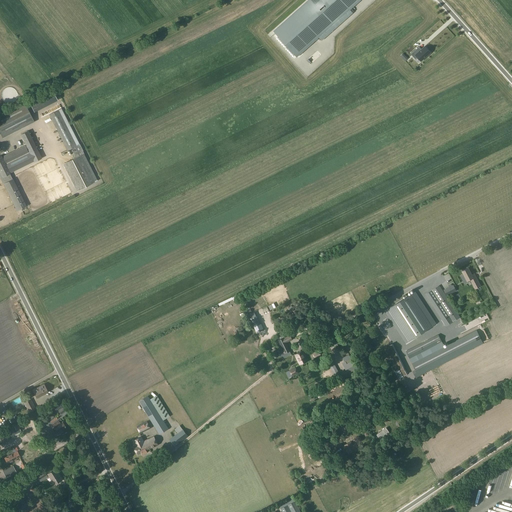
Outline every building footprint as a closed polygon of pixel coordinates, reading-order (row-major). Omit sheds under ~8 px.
[(308,0),(273,31),(297,57),(319,37),(322,40),(353,13),(350,9),(360,0),(308,0)] [(425,10),(420,15),(424,19),(429,14),(425,10)] [(389,15),(380,24),(385,30),(394,21),(389,15)] [(348,31),(341,36),(344,42),(351,37),(348,31)] [(418,47),(411,53),(415,59),(417,57),(421,61),(430,52),(424,45),(421,49),(421,48),(420,49),(418,47)] [(57,100),(51,88),(28,100),(34,112),(57,100)] [(0,132),(3,137),(34,122),(24,102),(0,114),(0,132)] [(33,113),(34,116),(59,105),(57,102),(33,113)] [(77,191),(97,181),(61,108),(49,114),(67,150),(69,149),(73,159),(63,164),(77,191)] [(30,153),(37,150),(28,131),(20,134),(30,153)] [(5,165),(29,153),(25,145),(1,157),(1,155),(0,155),(0,170),(1,172),(0,172),(0,178),(3,184),(3,183),(17,211),(26,206),(10,173),(5,165)] [(465,284),(468,283),(469,282),(468,280),(470,279),(475,289),(480,286),(474,274),(472,275),(468,268),(462,271),(464,275),(461,276),(465,284)] [(460,317),(456,311),(439,285),(425,295),(446,326),(460,317)] [(447,296),(452,293),(449,287),(444,290),(447,296)] [(436,323),(415,291),(385,310),(384,311),(387,315),(405,344),(436,323)] [(260,325),(256,316),(250,319),(256,333),(263,330),(261,324),(260,325)] [(451,339),(469,330),(467,327),(450,335),(451,339)] [(416,378),(420,376),(483,343),(476,330),(412,363),(415,370),(412,371),(416,378)] [(286,342),(292,339),(290,335),(284,338),(283,338),(278,340),(285,353),(290,350),(286,342)] [(410,359),(437,345),(433,337),(406,351),(410,359)] [(299,364),(307,360),(303,351),(295,354),(299,364)] [(348,371),(341,375),(343,378),(359,369),(354,360),(352,362),(348,355),(343,358),(345,362),(343,363),(348,371)] [(33,392),(36,398),(47,392),(45,386),(44,386),(43,384),(32,390),(33,392)] [(160,401),(153,405),(148,396),(139,401),(159,434),(168,429),(163,421),(170,416),(160,401)] [(29,412),(36,409),(30,399),(24,402),(29,412)] [(339,428),(356,420),(351,411),(334,420),(339,428)] [(58,420),(52,424),(54,427),(52,428),(55,432),(57,431),(57,432),(66,427),(62,422),(62,421),(60,422),(58,420)] [(140,433),(150,428),(150,427),(148,422),(137,427),(139,432),(140,432),(140,433)] [(8,430),(11,436),(21,431),(17,425),(14,427),(13,425),(9,427),(9,429),(8,430)] [(48,436),(52,434),(47,427),(44,430),(48,436)] [(376,435),(380,440),(390,433),(386,428),(376,435)] [(175,446),(188,436),(182,429),(169,439),(175,446)] [(336,445),(343,441),(340,436),(333,440),(336,445)] [(134,446),(138,454),(140,453),(142,455),(148,452),(147,450),(157,445),(154,437),(143,442),(141,437),(135,440),(137,445),(134,446)] [(353,445),(351,442),(344,445),(348,453),(354,450),(355,451),(360,448),(358,443),(353,445)] [(325,452),(331,449),(328,443),(322,446),(325,452)] [(16,459),(19,457),(17,452),(4,458),(7,463),(14,460),(15,461),(17,461),(16,459)] [(13,466),(3,471),(7,478),(17,473),(13,466)] [(54,484),(61,479),(55,469),(47,474),(54,484)] [(37,475),(40,479),(47,475),(44,471),(37,475)] [(62,490),(53,495),(56,500),(61,498),(63,501),(67,499),(62,490)] [(300,511),(295,501),(293,498),(283,503),(285,506),(280,509),(282,511),(300,511)]
